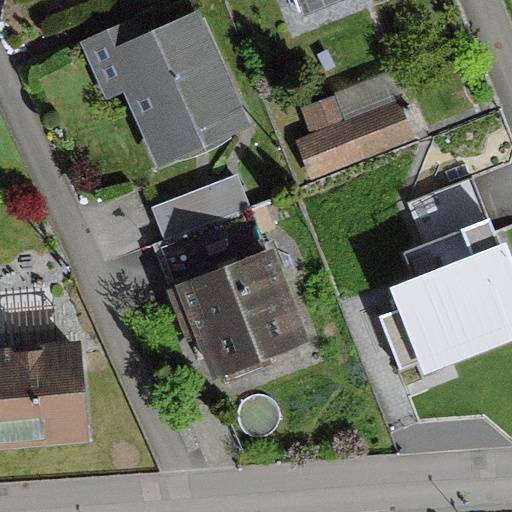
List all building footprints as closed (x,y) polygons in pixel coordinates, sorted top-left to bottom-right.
[(234,124),(189,23),(113,57),(158,158),(234,124)] [(301,111),(308,131),(339,119),(332,99),(301,111)] [(296,146),(307,175),(408,135),(403,122),(405,121),(402,114),(407,112),(404,107),(400,109),(399,106),(396,107),(396,106),(296,146)] [(244,209),(232,181),(204,192),(215,221),(244,209)] [(260,203),(244,209),(215,221),(149,246),(185,340),(197,335),(213,374),(218,372),(223,384),(257,370),(252,359),(297,342),(255,234),(270,229),(261,205),(260,203)] [(511,330),(511,291),(497,253),(395,292),(409,329),(383,340),(396,371),(422,360),(424,365),(511,330)] [(0,443),(78,437),(71,350),(0,355),(0,443)]
